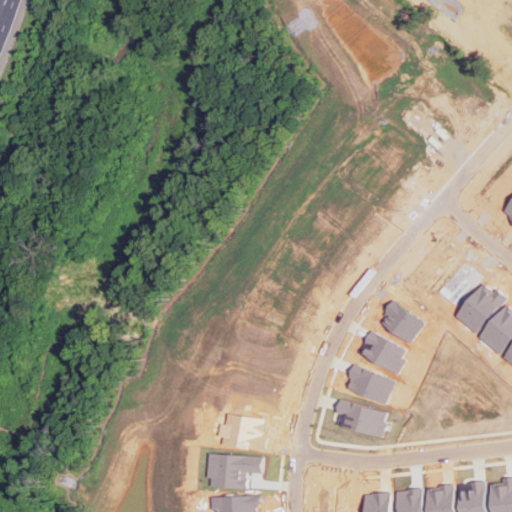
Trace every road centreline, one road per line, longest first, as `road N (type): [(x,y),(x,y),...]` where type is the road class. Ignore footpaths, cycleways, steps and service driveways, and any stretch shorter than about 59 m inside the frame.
road 1 (residential): [(511,132),(380,277),(331,347),(308,416),(300,511)]
road 2 (residential): [(303,447),(384,461),(511,446)]
